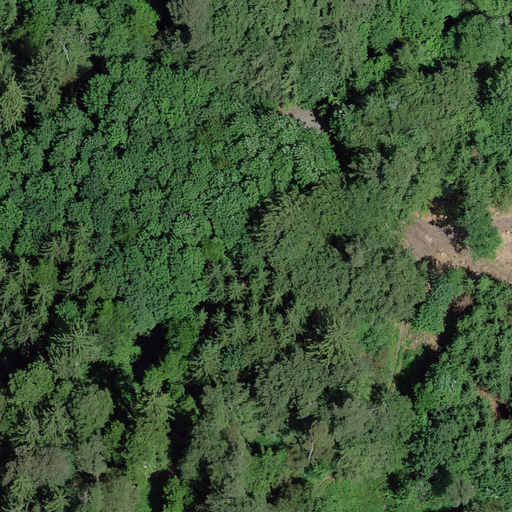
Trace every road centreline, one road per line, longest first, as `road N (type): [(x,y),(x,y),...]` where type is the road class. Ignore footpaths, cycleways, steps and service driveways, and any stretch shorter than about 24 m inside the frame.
road 1 (track): [(0,18),(287,141),(420,242)]
road 2 (track): [(289,511),(386,400),(420,242)]
road 3 (track): [(265,130),(483,17)]
road 4 (track): [(287,141),(421,91),(511,89)]
